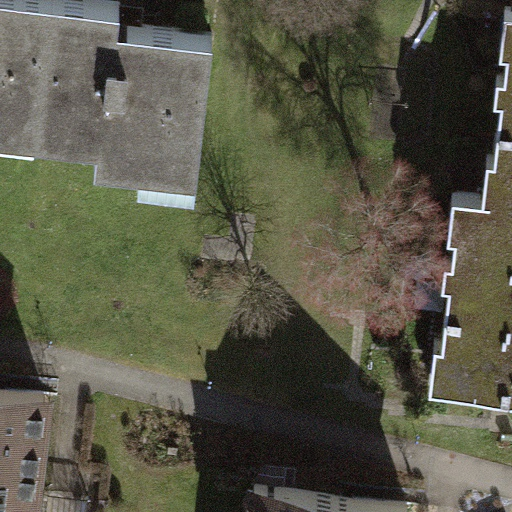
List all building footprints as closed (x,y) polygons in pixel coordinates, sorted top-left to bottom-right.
[(0,0),(0,145),(34,150),(52,2),(35,0),(0,0)] [(123,10),(52,2),(34,150),(100,158),(98,176),(196,188),(215,39),(121,28),(123,10)] [(511,210),(511,19),(504,18),(499,58),(506,59),(502,84),(496,83),(493,105),(499,106),(491,166),(485,165),(480,206),(511,210)] [(427,390),(511,400),(511,210),(480,206),(451,202),(446,242),(453,243),(449,268),(443,267),(440,289),(446,290),(439,350),(432,349),(427,390)] [(45,394),(0,389),(0,511),(62,511),(65,485),(36,482),(45,394)] [(408,511),(409,508),(249,490),(246,511),(408,511)]
